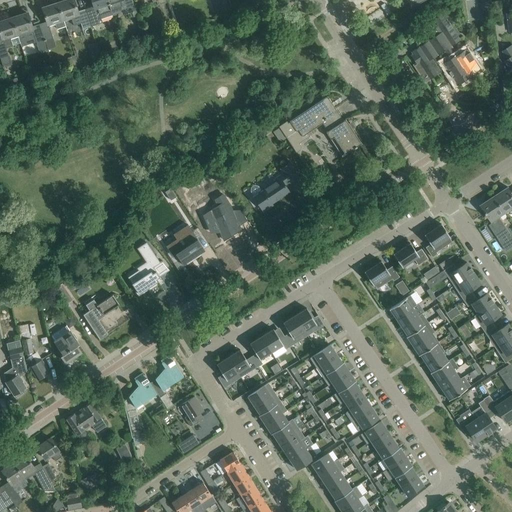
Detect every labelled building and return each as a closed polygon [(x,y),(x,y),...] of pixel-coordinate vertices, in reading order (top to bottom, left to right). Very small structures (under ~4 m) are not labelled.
[(77,11),(73,0),(67,0),(58,3),(64,21),(71,19),(73,25),(81,23),(85,37),(94,34),(91,26),(85,9),(77,11)] [(107,0),(91,0),(94,6),(85,9),(91,26),(102,22),(101,19),(113,15),(107,0)] [(107,0),(113,15),(122,12),(122,13),(124,12),(125,15),(132,12),(133,17),(137,16),(134,4),(132,0),(107,0)] [(500,0),(490,2),(489,0),(480,0),(483,17),(492,16),(491,10),(501,9),(500,0)] [(58,3),(43,8),(47,21),(39,24),(45,41),(53,38),(49,26),(55,24),(57,29),(65,26),(64,21),(58,3)] [(384,3),(380,6),(387,16),(391,13),(384,3)] [(395,23),(404,18),(410,15),(407,10),(392,17),(395,23)] [(414,67),(423,81),(428,77),(430,80),(441,73),(431,59),(443,51),(449,59),(442,63),(454,80),(452,81),(457,87),(460,85),(458,83),(465,79),(467,82),(473,78),(469,72),(472,70),(474,72),(475,71),(476,70),(476,69),(476,68),(477,67),(477,66),(477,64),(476,63),(476,61),(475,60),(474,59),(473,58),(466,65),(465,66),(457,53),(456,54),(451,46),(460,40),(456,33),(458,32),(445,12),(431,22),(439,33),(415,49),(417,51),(411,56),(417,65),(414,67)] [(32,26),(27,13),(12,18),(18,36),(32,32),(36,44),(45,41),(39,24),(32,26)] [(0,21),(0,31),(1,36),(0,36),(0,55),(8,53),(6,48),(13,46),(10,39),(18,36),(12,18),(0,21)] [(104,44),(98,46),(101,53),(106,51),(104,44)] [(511,45),(503,52),(508,59),(506,61),(511,70),(511,45)] [(75,55),(67,57),(71,69),(78,66),(75,55)] [(16,78),(8,81),(10,88),(19,86),(16,78)] [(319,101),(279,128),(286,138),(296,153),(300,150),(302,147),(299,143),(304,140),(310,136),(308,133),(322,123),(326,128),(327,131),(326,132),(330,139),(334,137),(345,154),(354,148),(357,147),(356,146),(361,143),(352,129),(348,123),(345,119),(343,120),(327,96),(319,101)] [(279,127),(273,131),(280,142),(286,138),(279,128),(279,127)] [(294,168),(290,162),(279,169),(283,175),(261,190),(258,186),(254,185),(251,187),(251,191),(253,195),(258,202),(263,211),(272,205),(271,203),(289,191),(284,185),(289,181),(290,182),(299,176),(294,168)] [(502,191),(503,193),(495,198),(505,212),(511,208),(511,192),(509,187),(502,191)] [(171,201),(176,197),(170,188),(165,192),(171,201)] [(218,206),(203,215),(207,225),(217,224),(224,240),(231,235),(230,233),(240,227),(230,205),(223,194),(215,199),(218,206)] [(488,201),(482,205),(493,222),(489,225),(506,251),(511,246),(511,236),(500,218),(501,217),(500,216),(504,214),(506,213),(505,212),(495,198),(489,202),(488,201)] [(167,245),(166,246),(172,256),(176,254),(183,264),(191,259),(194,257),(200,253),(205,250),(198,240),(188,224),(186,225),(187,226),(177,233),(175,234),(174,233),(173,234),(177,241),(171,245),(168,247),(167,245)] [(446,232),(441,224),(424,235),(430,244),(425,247),(432,257),(437,254),(436,252),(437,251),(452,242),(449,238),(449,237),(450,237),(446,232)] [(134,286),(133,286),(137,291),(137,292),(138,291),(139,293),(143,291),(150,287),(150,288),(156,284),(157,285),(156,283),(158,281),(156,279),(159,277),(153,267),(154,266),(160,263),(146,242),(137,248),(146,262),(137,268),(138,270),(143,276),(132,283),(134,286)] [(410,243),(393,254),(402,267),(405,266),(414,259),(418,265),(427,259),(426,257),(421,249),(417,251),(416,252),(410,243)] [(381,261),(364,272),(373,285),(374,285),(377,289),(383,285),(392,279),(393,281),(399,277),(397,274),(392,266),(387,269),(381,261)] [(443,270),(453,286),(473,272),(466,262),(457,269),(453,263),(443,270)] [(439,273),(435,267),(430,270),(434,276),(439,273)] [(453,286),(464,301),(474,294),(470,289),(480,283),(473,272),(453,286)] [(402,295),(409,290),(403,279),(395,284),(402,295)] [(430,279),(425,282),(429,288),(434,284),(430,279)] [(62,283),(56,287),(67,304),(73,299),(62,283)] [(474,316),(494,303),(487,293),(477,299),(474,294),(464,301),(467,306),(471,304),(478,313),(474,316)] [(94,299),(86,305),(89,310),(83,314),(94,331),(100,339),(108,334),(97,318),(119,304),(112,295),(97,304),(94,299)] [(389,309),(396,318),(416,304),(410,295),(389,309)] [(494,303),(474,316),(484,332),(494,325),(491,320),(501,314),(494,303)] [(416,304),(396,318),(402,327),(422,313),(418,316),(412,308),(416,305),(416,304)] [(294,315),(307,336),(324,325),(318,315),(312,318),(306,308),(294,315)] [(407,337),(428,322),(422,313),(402,327),(407,336),(406,336),(407,337)] [(307,336),(294,315),(286,321),(283,322),(289,333),(284,336),(291,346),(307,336)] [(434,331),(428,322),(407,337),(413,346),(434,331)] [(27,324),(18,326),(20,340),(21,340),(24,354),(33,353),(30,338),(27,324)] [(459,328),(465,338),(471,334),(464,324),(459,328)] [(495,347),(511,335),(511,330),(507,324),(498,330),(494,325),(484,332),(495,347)] [(67,326),(51,336),(54,340),(53,341),(62,354),(61,355),(66,362),(81,352),(76,345),(78,343),(73,335),(70,330),(67,326)] [(261,336),(271,352),(283,345),(286,349),(291,346),(284,336),(279,339),(274,330),(273,329),(261,336)] [(434,331),(413,346),(419,355),(438,342),(432,333),(434,332),(434,331)] [(511,350),(511,335),(495,347),(505,363),(511,357),(511,351),(511,350)] [(260,359),(271,352),(261,336),(249,343),(256,353),(251,356),(257,367),(262,363),(260,359)] [(19,340),(6,343),(12,367),(3,373),(6,383),(9,387),(14,396),(26,388),(22,381),(23,381),(20,376),(27,371),(19,340)] [(442,347),(438,342),(419,355),(420,355),(425,363),(444,351),(442,347)] [(310,358),(316,368),(336,354),(330,344),(310,358)] [(228,357),(241,377),(257,367),(251,356),(246,360),(240,349),(228,357)] [(431,373),(452,358),(448,361),(442,352),(444,351),(425,363),(431,372),(430,372),(431,373)] [(322,377),(343,362),(342,362),(339,358),(336,354),(316,368),(322,377)] [(33,355),(26,359),(30,366),(29,367),(38,380),(50,373),(44,364),(41,359),(36,362),(33,355)] [(169,355),(161,360),(162,363),(161,363),(165,368),(155,379),(161,387),(162,389),(168,385),(169,386),(175,382),(175,381),(183,376),(171,357),(170,357),(169,355)] [(224,388),(241,377),(228,357),(216,364),(222,374),(217,377),(224,388)] [(458,367),(452,358),(431,373),(437,382),(458,367)] [(349,371),(343,362),(322,377),(328,386),(332,383),(349,371)] [(443,391),(464,376),(460,379),(454,370),(458,368),(458,367),(437,382),(443,391)] [(504,367),(498,371),(511,390),(511,389),(511,388),(511,378),(508,373),(505,368),(504,367)] [(338,392),(355,380),(349,371),(332,383),(338,392)] [(135,380),(135,381),(138,385),(128,396),(136,407),(142,403),(148,399),(157,393),(144,374),(144,375),(142,372),(134,378),(135,380)] [(470,386),(464,376),(443,391),(449,400),(470,386)] [(340,404),(344,401),(360,390),(355,381),(356,381),(355,380),(338,392),(334,395),(340,404)] [(254,406),(275,392),(268,383),(247,396),(254,406)] [(511,389),(511,390),(502,395),(511,410),(511,389)] [(360,390),(344,401),(350,410),(366,399),(360,390)] [(259,415),(281,401),(275,392),(254,406),(259,414),(259,415)] [(159,397),(167,408),(173,404),(166,393),(159,397)] [(511,410),(502,395),(487,405),(490,409),(494,415),(499,412),(505,422),(511,417),(511,410)] [(194,396),(181,404),(188,414),(184,417),(190,426),(203,418),(199,413),(203,411),(194,396)] [(346,413),(352,422),(372,408),(366,399),(350,410),(346,413)] [(281,401),(259,415),(265,424),(281,414),(286,410),(281,401)] [(74,414),(66,419),(77,434),(91,425),(96,432),(106,426),(91,402),(83,407),(84,409),(75,415),(74,414)] [(372,408),(352,422),(358,431),(379,417),(372,408)] [(489,418),(494,415),(490,409),(476,419),(473,415),(486,435),(496,428),(489,418)] [(287,423),(281,414),(265,424),(271,433),(287,423)] [(476,441),(486,435),(473,415),(459,424),(465,434),(469,431),(476,441)] [(278,442),(298,428),(293,419),(287,423),(271,433),(271,434),(272,433),(278,442)] [(365,442),(366,444),(387,430),(381,420),(360,434),(365,442)] [(140,425),(129,427),(131,438),(132,438),(134,445),(142,443),(140,436),(142,435),(140,425)] [(200,432),(202,437),(215,432),(213,427),(200,432)] [(278,442),(284,451),(299,441),(304,437),(298,428),(278,442)] [(371,441),(376,450),(393,439),(387,430),(366,444),(367,444),(371,441)] [(184,452),(199,442),(194,433),(178,443),(184,452)] [(56,446),(50,438),(37,447),(45,459),(52,455),(56,460),(61,457),(58,451),(59,450),(56,446)] [(393,439),(376,450),(383,459),(400,447),(399,447),(393,439)] [(305,450),(299,441),(284,451),(290,460),(305,450)] [(305,450),(290,460),(296,469),(317,455),(311,446),(305,450)] [(389,468),(406,456),(400,447),(383,459),(389,468)] [(240,463),(233,451),(220,460),(227,471),(240,463)] [(311,464),(317,473),(338,459),(334,462),(328,453),(311,464)] [(26,454),(14,462),(20,472),(25,480),(31,476),(35,474),(42,487),(44,491),(55,490),(51,482),(42,466),(41,464),(34,467),(26,454)] [(412,465),(406,456),(389,468),(395,476),(412,465)] [(338,459),(317,473),(323,482),(344,468),(338,459)] [(14,462),(2,470),(9,482),(3,486),(10,496),(9,497),(15,505),(22,501),(16,492),(28,484),(25,480),(20,472),(14,462)] [(51,482),(57,479),(48,463),(42,466),(51,482)] [(248,475),(240,463),(227,471),(234,483),(248,475)] [(412,466),(412,465),(395,476),(401,485),(417,475),(411,466),(412,466)] [(344,469),(344,468),(323,482),(329,491),(346,480),(340,471),(344,469)] [(213,482),(210,477),(205,469),(200,472),(205,480),(208,485),(213,482)] [(255,486),(248,475),(234,483),(242,495),(255,486)] [(423,484),(417,475),(401,485),(407,495),(423,484)] [(85,492),(94,487),(91,480),(81,484),(85,492)] [(334,501),(356,486),(352,488),(346,480),(329,491),(335,500),(334,500),(334,501)] [(203,482),(192,488),(201,501),(200,502),(205,509),(216,502),(203,482)] [(10,496),(3,486),(0,487),(0,495),(3,501),(9,497),(10,496)] [(262,498),(255,486),(242,495),(249,506),(262,498)] [(334,501),(340,510),(362,495),(356,486),(334,501)] [(201,501),(192,488),(182,495),(190,508),(200,502),(201,501)] [(184,511),(190,508),(182,495),(171,502),(177,511),(184,511)] [(340,510),(341,511),(356,511),(368,504),(364,507),(358,498),(362,496),(362,495),(340,510)] [(51,508),(56,511),(63,505),(58,496),(51,508)] [(67,499),(68,509),(81,506),(80,497),(67,499)] [(163,497),(159,500),(163,506),(168,503),(164,497),(163,497)] [(222,507),(227,504),(223,497),(218,501),(222,507)] [(265,511),(270,510),(262,498),(249,506),(252,511),(265,511)] [(455,511),(457,511),(449,502),(438,511),(455,511)] [(168,503),(163,506),(165,508),(167,511),(168,511),(172,509),(171,507),(169,505),(168,503)]
